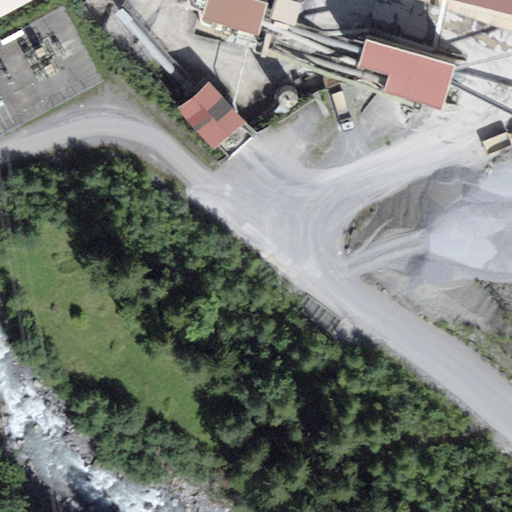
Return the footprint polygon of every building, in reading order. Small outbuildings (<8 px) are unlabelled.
[(0,0),(0,12),(24,0),(0,0)] [(272,0),(172,0),(172,3),(262,33),(272,0)] [(511,0),(418,0),(511,21),(511,0)] [(460,59),(371,34),(363,62),(394,71),(388,91),(446,107),(460,59)] [(254,132),(206,77),(171,107),(219,162),(254,132)]
